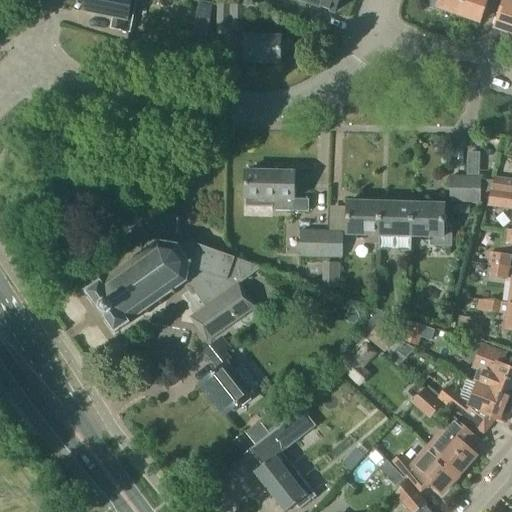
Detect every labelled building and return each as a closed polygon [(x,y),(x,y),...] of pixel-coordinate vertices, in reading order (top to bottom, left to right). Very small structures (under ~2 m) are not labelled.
[(87,0),(85,12),(114,18),(111,30),(129,33),(136,0),(87,0)] [(298,0),(335,14),(339,0),(298,0)] [(442,9),(459,15),(464,0),(434,0),(431,9),(441,13),(442,9)] [(464,0),(459,15),(480,22),(487,0),(464,0)] [(511,0),(510,0),(509,2),(505,1),(496,28),(503,30),(501,35),(511,38),(511,0)] [(199,6),(193,34),(206,37),(212,9),(199,6)] [(232,7),(232,32),(246,33),(246,8),(232,7)] [(246,37),(246,65),(281,65),(282,38),(246,37)] [(246,200),(246,207),(274,208),(274,212),(309,213),(309,201),(294,201),(295,174),(247,173),(246,200)] [(466,178),(452,178),(452,203),(466,203),(466,178)] [(466,178),(466,203),(480,203),(481,178),(466,178)] [(495,179),(495,181),(492,192),(505,193),(511,194),(511,180),(506,180),(495,179)] [(511,194),(505,193),(503,207),(511,208),(511,194)] [(349,203),(348,237),(380,237),(381,204),(349,203)] [(412,238),(413,205),(381,204),(380,237),(412,238)] [(429,239),(429,247),(430,247),(430,246),(451,247),(451,227),(452,227),(452,225),(444,225),(445,206),(413,205),(412,238),(429,239)] [(470,205),(454,206),(454,215),(470,214),(470,205)] [(301,257),(329,258),(330,233),(302,232),(301,257)] [(344,234),(330,233),(329,258),(343,259),(344,234)] [(86,294),(88,297),(96,307),(105,321),(113,331),(113,332),(115,335),(117,333),(117,332),(126,326),(129,325),(128,324),(145,313),(146,315),(148,314),(147,312),(158,303),(160,306),(161,304),(160,302),(172,294),(173,296),(175,295),(174,292),(186,284),(203,309),(190,319),(207,344),(256,309),(239,284),(261,269),(194,245),(181,248),(182,246),(178,245),(177,247),(158,246),(158,244),(156,244),(156,247),(144,255),(142,253),(140,254),(142,256),(130,264),(129,262),(127,263),(128,265),(117,273),(115,271),(113,272),(115,274),(99,285),(98,285),(96,287),(86,294)] [(490,254),(488,263),(492,264),(510,266),(511,257),(490,254)] [(325,264),(325,273),(338,273),(338,265),(325,264)] [(492,264),(490,278),(508,280),(510,266),(492,264)] [(511,305),(488,302),(487,311),(509,314),(507,330),(511,330),(511,305)] [(374,311),(358,334),(368,342),(369,340),(385,353),(398,336),(381,322),(385,314),(374,311)] [(459,319),(457,331),(471,333),(473,321),(459,319)] [(424,327),(412,323),(405,342),(417,346),(424,327)] [(204,353),(219,371),(200,386),(224,416),(239,405),(242,408),(251,401),(249,397),(251,395),(231,371),(235,368),(225,355),(230,351),(222,340),(204,353)] [(372,380),(362,370),(378,356),(369,346),(342,370),(361,390),(372,380)] [(488,370),(481,386),(511,397),(511,371),(501,367),(506,356),(484,347),(476,366),(488,370)] [(511,397),(481,386),(479,385),(473,400),(469,398),(465,398),(461,401),(448,390),(439,401),(450,410),(461,419),(463,420),(484,437),(497,419),(506,423),(511,408),(511,397)] [(430,418),(441,406),(426,392),(415,405),(430,418)] [(252,448),(249,451),(263,467),(254,474),(283,511),(285,511),(295,505),(298,509),(314,497),(282,455),(305,437),(290,418),(252,448)] [(429,449),(459,475),(476,456),(467,448),(475,438),(454,420),(451,424),(429,449)] [(242,436),(234,443),(244,455),(249,451),(252,448),(242,436)] [(414,467),(403,454),(392,463),(405,478),(415,469),(422,476),(443,494),(459,475),(429,449),(414,467)] [(398,474),(389,483),(394,488),(403,479),(398,474)] [(416,511),(425,505),(407,482),(397,495),(410,511),(416,511)]
